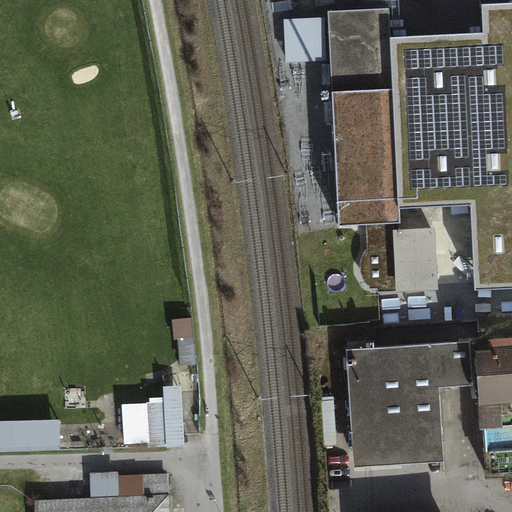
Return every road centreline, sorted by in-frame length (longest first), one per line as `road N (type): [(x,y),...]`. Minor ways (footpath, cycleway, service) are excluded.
road 1 (track): [(212,463),(199,280),(154,0)]
road 2 (track): [(0,467),(212,463)]
